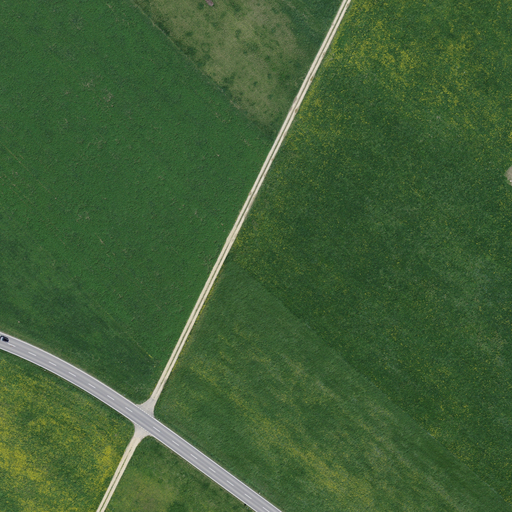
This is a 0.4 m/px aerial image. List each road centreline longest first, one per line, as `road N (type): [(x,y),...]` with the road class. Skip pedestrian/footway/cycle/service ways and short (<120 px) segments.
road 1 (track): [(347,0),(147,419)]
road 2 (tertiary): [(272,511),(147,419),(0,343)]
